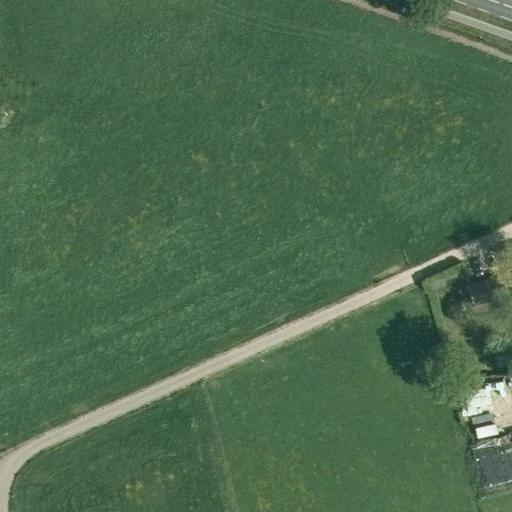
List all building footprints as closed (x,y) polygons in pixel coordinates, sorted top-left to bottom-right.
[(461,270),(429,281),(432,290),(445,286),(445,284),(464,278),(461,270)] [(468,286),(475,306),(509,295),(503,274),(468,286)] [(511,370),(497,378),(504,393),(511,389),(511,370)] [(450,385),(453,395),(474,389),(470,378),(450,385)] [(480,483),(511,475),(511,443),(472,453),(480,483)]
